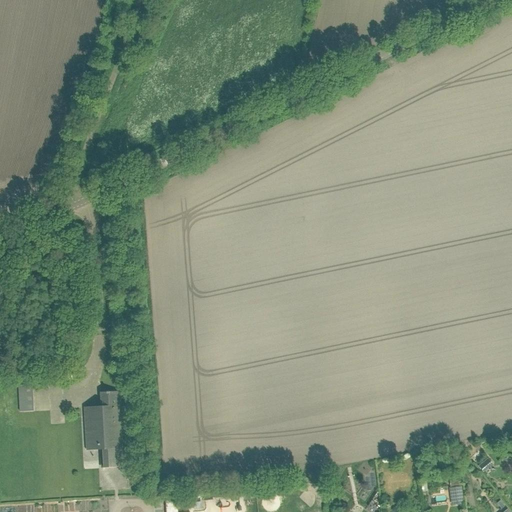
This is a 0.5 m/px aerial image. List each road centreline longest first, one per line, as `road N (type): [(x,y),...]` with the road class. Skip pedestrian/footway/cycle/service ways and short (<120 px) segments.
road 1 (tertiary): [(71,205),(499,0)]
road 2 (unclassified): [(71,205),(144,0)]
